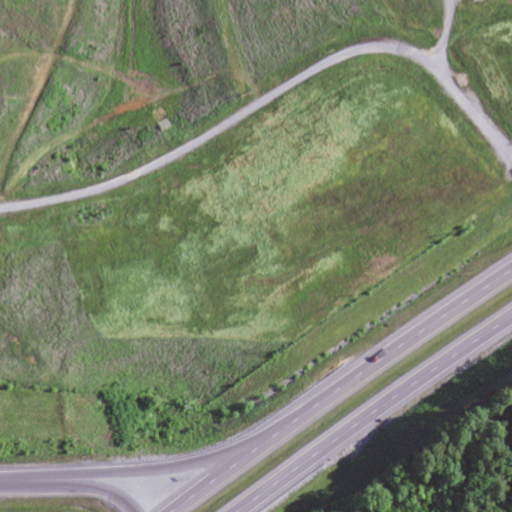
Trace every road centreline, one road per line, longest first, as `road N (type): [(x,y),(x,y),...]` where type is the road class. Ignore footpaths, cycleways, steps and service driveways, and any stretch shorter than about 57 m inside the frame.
road 1 (primary): [(511,269),(170,511)]
road 2 (primary): [(244,511),(511,320)]
road 3 (motorway): [(293,421),(230,454),(176,468),(0,479)]
road 4 (motorway): [(129,511),(104,495),(10,479)]
